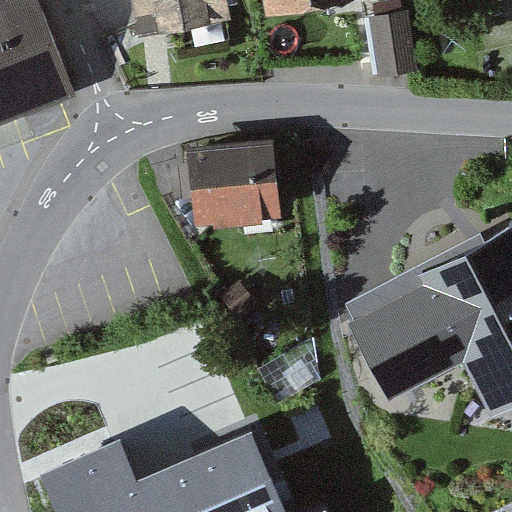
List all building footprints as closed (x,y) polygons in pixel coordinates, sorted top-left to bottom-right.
[(0,0),(0,105),(62,82),(30,0),(0,0)] [(131,0),(135,22),(230,7),(228,0),(131,0)] [(407,10),(366,17),(373,53),(376,72),(409,66),(416,65),(407,10)] [(268,139),(191,147),(199,211),(275,203),(268,139)] [(511,231),(356,315),(398,400),(472,362),(503,413),(511,408),(511,231)] [(45,472),(63,511),(302,511),(262,417),(148,468),(129,433),(45,472)]
